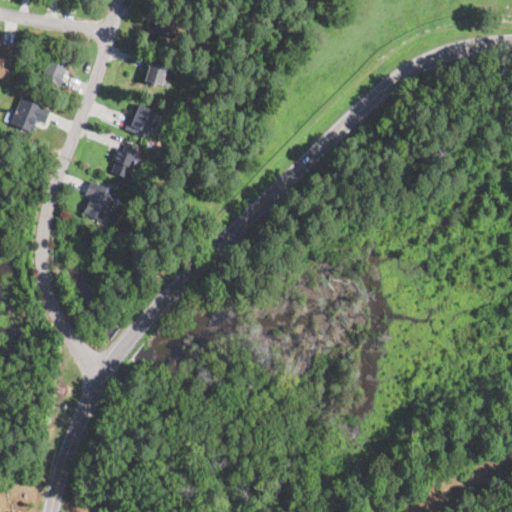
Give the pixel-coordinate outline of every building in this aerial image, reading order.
[(182,18),(180,33),(174,32),(172,45),(154,42),(158,15),(182,18)] [(0,45),(13,48),(6,77),(0,75),(0,45)] [(63,72),(59,84),(40,77),(48,55),(67,62),(63,72)] [(171,65),(165,86),(142,80),(146,68),(148,59),(171,65)] [(49,111),(45,121),(44,123),(37,120),(32,132),(10,123),(21,97),(50,109),(49,111)] [(157,125),(154,132),(148,130),(145,136),(126,128),(137,102),(156,110),(152,120),(158,122),(157,125)] [(127,146),(138,150),(135,156),(141,159),(138,166),(133,164),(127,178),(112,171),(116,161),(111,159),(116,148),(121,150),(124,144),(127,146)] [(106,221),(105,222),(82,214),(89,196),(85,194),(90,180),(117,191),(106,221)]
